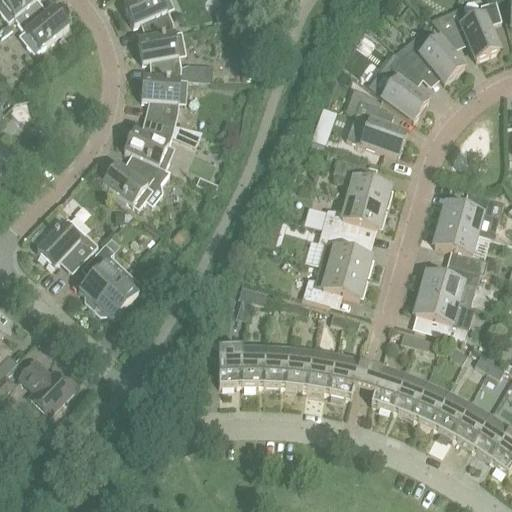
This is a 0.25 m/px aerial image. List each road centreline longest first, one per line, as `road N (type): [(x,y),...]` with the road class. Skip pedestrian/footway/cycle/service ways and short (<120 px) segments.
road 1 (residential): [(123,387),(187,299),(231,211),(312,0)]
road 2 (residential): [(352,446),(423,193),(454,130),(511,87)]
road 3 (residential): [(0,253),(98,144),(113,95),(107,37),(82,0)]
road 4 (residential): [(352,446),(267,429),(164,427),(123,387)]
road 5 (residential): [(123,387),(0,272)]
road 6 (residential): [(21,511),(123,387)]
road 7 (residential): [(483,511),(407,466),(352,446)]
